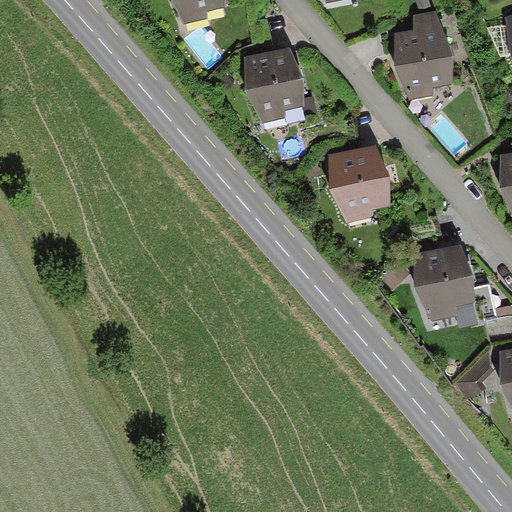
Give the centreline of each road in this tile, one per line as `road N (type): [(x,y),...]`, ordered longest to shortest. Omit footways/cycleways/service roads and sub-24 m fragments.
road 1 (tertiary): [(511,503),(61,0)]
road 2 (residential): [(511,260),(289,0)]
